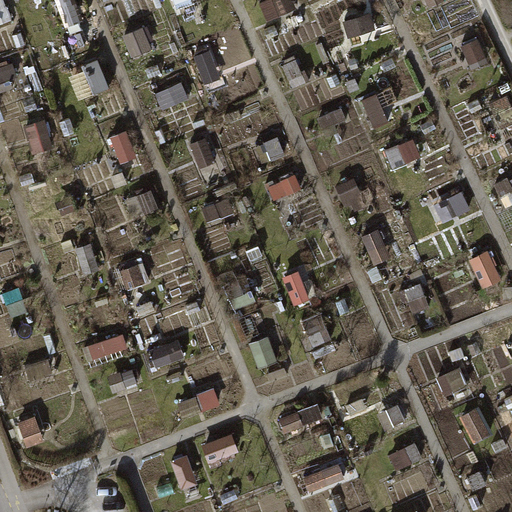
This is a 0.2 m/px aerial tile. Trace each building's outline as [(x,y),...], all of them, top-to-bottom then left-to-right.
[(0,0),(0,22),(12,18),(7,5),(6,5),(3,0),(0,0)] [(198,0),(177,0),(181,12),(201,6),(198,0)] [(292,0),(262,0),(259,2),(267,20),(296,7),(292,0)] [(370,12),(343,21),(348,36),(375,28),(370,12)] [(141,25),(121,33),(133,59),(152,51),(141,25)] [(478,37),(460,45),(469,64),(470,63),(472,68),(489,60),(478,37)] [(240,46),(217,55),(223,69),(245,60),(240,46)] [(286,62),(282,64),(293,87),(306,81),(294,54),(284,59),(286,62)] [(97,57),(81,64),(93,92),(109,85),(97,57)] [(12,61),(0,65),(0,82),(17,76),(12,61)] [(181,81),(155,92),(162,108),(188,97),(181,81)] [(511,104),(507,93),(488,102),(501,127),(511,121),(511,104)] [(341,106),(317,117),(322,128),(346,117),(341,106)] [(382,109),(370,114),(375,127),(388,121),(382,109)] [(45,118),(23,125),(31,153),(54,146),(45,118)] [(125,129),(107,137),(113,151),(131,143),(125,129)] [(264,142),(255,146),(263,163),(271,159),(272,160),(285,154),(277,135),(264,141),(264,142)] [(206,136),(189,143),(200,167),(216,161),(206,136)] [(399,142),(384,149),(393,169),(406,163),(406,161),(418,155),(411,138),(400,143),(399,142)] [(280,181),(268,186),(274,199),(286,193),(286,194),(302,186),(295,172),(279,180),(280,181)] [(354,176),(335,185),(345,206),(352,203),(355,210),(365,205),(359,192),(361,191),(354,176)] [(506,177),(494,183),(506,206),(511,202),(511,178),(508,181),(506,177)] [(151,188),(125,198),(132,217),(159,207),(151,188)] [(72,195),(56,200),(61,214),(77,208),(72,195)] [(227,196),(202,207),(207,220),(220,214),(221,216),(233,211),(227,196)] [(426,214),(412,221),(423,243),(437,236),(426,214)] [(378,228),(361,235),(374,264),(391,256),(378,228)] [(90,242),(75,247),(84,273),(99,268),(90,242)] [(488,249),(469,258),(482,286),(501,278),(488,249)] [(138,263),(120,269),(127,288),(145,281),(138,263)] [(312,296),(305,279),(302,280),(296,266),(283,272),(289,286),(286,287),(293,304),(312,296)] [(237,278),(223,284),(233,310),(256,301),(251,289),(243,292),(237,278)] [(420,281),(399,290),(404,302),(408,300),(413,312),(429,305),(424,294),(425,293),(420,281)] [(19,286),(2,293),(11,315),(27,309),(19,286)] [(320,310),(301,318),(313,346),(332,338),(320,310)] [(122,332),(82,347),(87,361),(127,346),(122,332)] [(268,335),(249,342),(258,367),(278,360),(268,335)] [(178,338),(149,349),(155,367),(185,356),(178,338)] [(459,366),(437,376),(445,396),(468,385),(459,366)] [(119,370),(107,375),(113,392),(126,387),(125,385),(137,380),(132,368),(120,372),(119,370)] [(195,394),(177,401),(183,417),(220,403),(213,386),(195,393),(195,394)] [(318,402),(279,417),(285,432),(304,424),(303,423),(323,415),(318,402)] [(397,403),(377,412),(385,429),(406,420),(397,403)] [(476,407),(461,415),(475,440),(489,432),(476,407)] [(34,414),(17,421),(27,447),(44,440),(34,414)] [(232,433),(202,444),(211,468),(221,464),(219,457),(239,450),(232,433)] [(415,441),(389,454),(396,469),(422,457),(415,441)] [(189,457),(171,463),(180,491),(198,485),(189,457)] [(342,459),(333,463),(338,474),(347,470),(342,459)] [(322,468),(303,476),(309,491),(328,483),(322,468)] [(480,469),(467,475),(473,489),(486,483),(480,469)]
